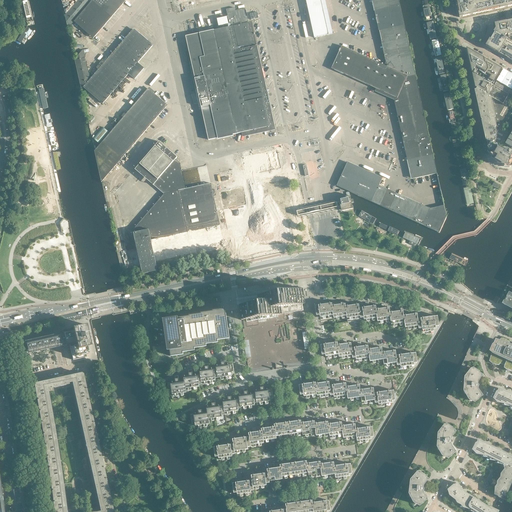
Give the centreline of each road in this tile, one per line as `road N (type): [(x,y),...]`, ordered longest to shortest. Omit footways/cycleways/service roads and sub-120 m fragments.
road 1 (secondary): [(307,259),(0,321)]
road 2 (secondary): [(70,315),(310,267)]
road 3 (residential): [(116,511),(86,365),(25,378)]
road 4 (secondary): [(310,267),(393,275),(502,321)]
road 5 (secondary): [(502,321),(398,268),(320,258)]
road 6 (residential): [(511,172),(486,167),(458,40)]
road 7 (residential): [(25,378),(45,511)]
